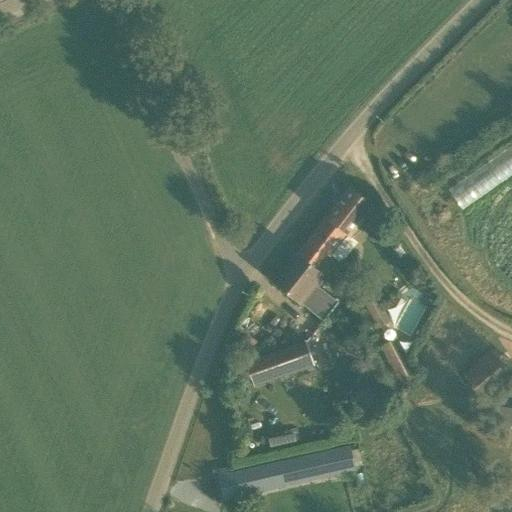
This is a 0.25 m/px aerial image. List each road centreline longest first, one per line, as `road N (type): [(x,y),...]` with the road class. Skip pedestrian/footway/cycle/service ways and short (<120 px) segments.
road 1 (unclassified): [(241,272),(419,51),(475,0)]
road 2 (unclassified): [(241,272),(115,0)]
road 3 (unclassified): [(154,511),(241,272)]
